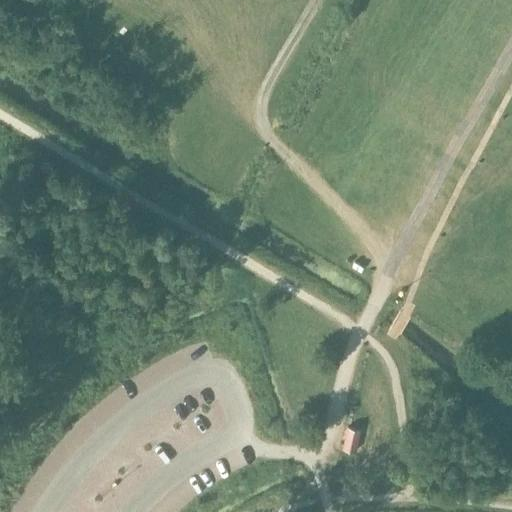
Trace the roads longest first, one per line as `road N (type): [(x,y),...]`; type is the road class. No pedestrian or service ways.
road 1 (unknown): [(415,497),(388,362),(359,332),(0,115)]
road 2 (unknown): [(511,509),(324,497),(277,511)]
